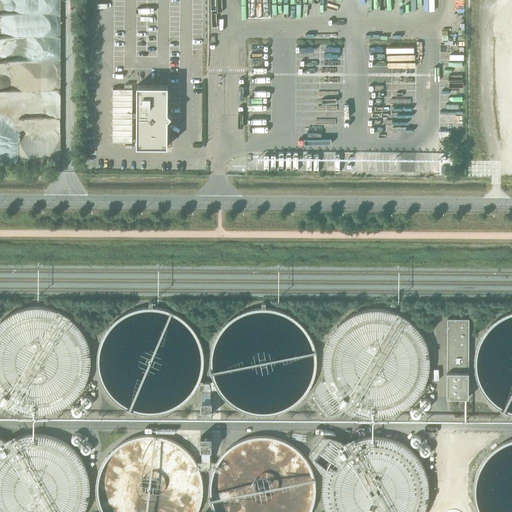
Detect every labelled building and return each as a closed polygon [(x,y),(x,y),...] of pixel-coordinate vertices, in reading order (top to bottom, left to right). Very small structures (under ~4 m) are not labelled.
[(0,0),(0,37),(20,41),(23,57),(24,50),(29,50),(27,42),(27,40),(42,37),(29,35),(28,29),(27,35),(25,26),(27,15),(31,14),(29,5),(37,3),(37,0),(43,0),(43,3),(54,5),(42,8),(46,9),(45,14),(48,15),(49,22),(63,24),(58,0),(0,0)] [(172,115),(168,112),(168,85),(137,85),(137,146),(168,146),(168,119),(172,115)] [(132,117),(132,113),(132,89),(112,88),(112,142),(132,142),(132,117)] [(92,356),(92,353),(91,351),(91,348),(90,346),(89,344),(88,341),(87,339),(86,336),(85,334),(84,332),(82,330),(81,328),(79,326),(78,324),(76,322),(74,321),(72,319),(70,318),(68,316),(65,314),(63,314),(61,312),(59,311),(56,311),(54,310),(51,309),(49,308),(46,308),(44,308),(41,308),(38,307),(38,308),(34,308),(31,308),(29,308),(26,309),(24,310),(20,311),(18,312),(14,314),(12,315),(9,316),(7,318),(5,319),(3,321),(1,323),(0,323),(0,398),(1,400),(3,401),(5,403),(8,405),(11,407),(15,409),(17,410),(19,411),(21,412),(24,413),(27,414),(30,414),(32,415),(36,415),(39,415),(42,415),(45,415),(47,414),(50,414),(53,413),(56,412),(58,411),(61,410),(63,409),(65,408),(69,406),(71,404),(73,402),(76,400),(77,399),(78,397),(81,394),(83,392),(84,390),(85,387),(87,385),(88,382),(89,379),(90,377),(91,374),(91,372),(92,369),(92,366),(92,364),(92,361),(92,359),(92,356)] [(421,333),(418,330),(416,327),(413,324),(410,322),(407,320),(405,318),(402,317),(399,315),(395,314),(393,313),(391,312),(388,311),(385,311),(382,310),(378,310),(375,310),(373,310),(370,311),(367,311),(364,312),(361,313),(359,313),(355,315),(352,316),(349,318),(347,319),(345,321),(343,322),(340,325),(337,327),(335,330),(332,333),(331,336),(330,338),(328,340),(327,342),(326,345),(326,346),(325,348),(324,351),(324,353),(324,355),(323,357),(323,360),(323,362),(323,364),(323,368),(323,370),(324,373),(324,375),(324,377),(326,381),(326,382),(326,383),(327,384),(327,385),(328,387),(328,388),(329,389),(330,390),(330,391),(332,393),(334,396),(335,399),(336,399),(338,401),(339,402),(342,405),(344,407),(346,408),(348,409),(350,411),(352,412),(356,414),(358,414),(360,415),(362,416),(365,417),(368,417),(372,418),(375,418),(379,418),(381,418),(384,417),(388,417),(390,416),(394,415),(396,414),(399,413),(401,412),(403,411),(407,409),(409,407),(411,406),(414,403),(415,401),(417,399),(419,397),(421,394),(423,392),(424,389),(425,387),(426,386),(427,383),(427,382),(428,380),(429,377),(429,375),(429,373),(430,371),(430,368),(430,365),(430,363),(430,362),(430,359),(430,358),(429,355),(429,352),(428,349),(427,346),(426,344),(425,341),(425,340),(423,338),(422,335),(421,333)] [(468,397),(469,318),(447,318),(447,397),(468,397)] [(326,382),(326,381),(322,380),(309,398),(322,416),(343,409),(346,408),(344,407),(342,405),(339,402),(338,401),(336,399),(335,399),(334,396),(332,393),(330,391),(330,390),(329,389),(328,388),(328,387),(327,385),(327,384),(326,383),(326,382)] [(211,401),(211,386),(209,382),(204,382),(202,386),(202,400),(201,400),(201,409),(212,409),(212,401),(211,401)] [(92,399),(91,399),(91,398),(91,397),(90,396),(89,396),(88,396),(87,396),(86,396),(85,396),(84,396),(83,397),(82,398),(82,399),(81,399),(81,400),(81,401),(81,402),(81,403),(82,403),(82,404),(83,405),(83,406),(85,406),(86,406),(87,407),(88,406),(89,406),(90,406),(90,405),(91,404),(92,403),(92,402),(92,401),(92,400),(92,399)] [(431,403),(431,402),(431,401),(430,401),(430,400),(429,399),(428,399),(428,398),(427,398),(426,398),(425,398),(424,398),(423,398),(422,399),(421,400),(420,401),(420,402),(420,403),(420,404),(420,405),(420,406),(421,407),(422,408),(424,409),(425,409),(426,409),(427,409),(428,408),(429,408),(430,407),(430,406),(431,405),(431,404),(431,403)] [(82,407),(81,406),(80,405),(79,405),(78,405),(77,405),(76,405),(75,405),(74,406),(73,407),(72,408),(72,409),(72,410),(72,411),(72,412),(73,413),(73,414),(74,414),(75,415),(76,416),(77,416),(79,416),(80,415),(81,414),(82,414),(82,413),(83,411),(83,410),(83,409),(83,408),(82,408),(82,407)] [(420,409),(420,408),(419,408),(418,407),(417,407),(416,407),(415,407),(414,407),(413,408),(412,409),(411,410),(411,411),(411,412),(411,413),(411,414),(411,415),(412,416),(413,417),(414,417),(415,418),(416,418),(417,418),(419,417),(420,417),(420,416),(421,415),(421,414),(422,414),(422,413),(422,412),(421,411),(421,410),(420,409)] [(75,433),(74,433),(74,434),(73,434),(72,435),(72,436),(72,437),(71,438),(72,439),(72,440),(72,441),(73,442),(74,443),(75,443),(76,444),(77,444),(79,444),(80,443),(81,442),(82,441),(82,440),(82,439),(82,438),(82,437),(82,436),(81,435),(81,434),(80,434),(79,433),(78,433),(77,433),(76,433),(75,433)] [(89,476),(88,473),(87,470),(86,467),(85,465),(84,463),(82,461),(81,459),(80,456),(78,454),(76,452),(75,451),(73,449),(71,447),(69,446),(67,444),(65,443),(62,442),(60,440),(57,439),(55,438),(52,437),(50,437),(47,436),(45,436),(42,435),(40,435),(37,435),(34,435),(32,435),(29,435),(27,436),(24,436),(22,437),(19,438),(17,439),(15,440),(12,441),(10,442),(8,443),(7,444),(6,445),(4,446),(2,448),(1,449),(0,449),(0,511),(85,511),(86,510),(87,507),(88,505),(89,502),(89,500),(90,496),(90,494),(90,491),(90,490),(90,487),(90,485),(90,482),(90,481),(89,478),(89,476)] [(416,435),(415,435),(414,436),(413,436),(412,437),(411,438),(411,439),(411,440),(411,441),(411,442),(411,443),(412,444),(412,445),(413,445),(414,446),(415,446),(416,446),(417,446),(418,446),(419,445),(420,445),(421,444),(421,443),(421,442),(422,442),(422,441),(422,440),(421,440),(421,439),(421,438),(420,437),(420,436),(419,436),(418,436),(417,435),(416,435)] [(342,448),(343,447),(345,446),(343,443),(322,436),(309,454),(321,471),(324,473),(325,472),(326,469),(327,467),(328,465),(329,462),(330,461),(331,460),(331,459),(332,458),(333,457),(334,456),(335,454),(337,452),(338,451),(339,451),(340,450),(341,449),(342,448)] [(429,487),(429,484),(428,482),(428,479),(427,477),(427,474),(426,472),(425,469),(424,467),(422,464),(420,461),(419,459),(417,457),(416,455),(414,453),(412,451),(410,449),(408,448),(406,446),(404,445),(402,443),(399,442),(397,441),(395,440),(392,439),(390,438),(387,438),(385,437),(382,437),(379,437),(377,436),(374,436),(372,437),(369,437),(366,437),(364,438),(361,438),(359,439),(356,440),(354,441),(352,442),(349,443),(347,444),(345,446),(343,447),(342,448),(341,449),(340,450),(339,451),(338,451),(337,452),(335,454),(334,456),(333,457),(332,458),(331,459),(331,460),(330,461),(329,462),(328,465),(327,467),(326,469),(325,472),(324,473),(324,474),(323,476),(323,479),(322,482),(322,484),(322,487),(321,489),(321,492),(322,495),(322,497),(322,500),(323,502),(323,505),(324,507),(325,510),(326,511),(424,511),(425,511),(426,508),(427,506),(427,503),(428,501),(428,500),(429,497),(429,495),(429,492),(429,489),(429,487)] [(210,465),(210,449),(212,449),(212,441),(201,441),(200,449),(202,449),(202,465),(203,468),(208,468),(210,465)] [(81,445),(81,446),(81,447),(81,448),(81,449),(81,450),(82,451),(83,452),(84,453),(85,453),(86,453),(87,453),(89,453),(89,452),(90,451),(91,450),(91,449),(92,449),(92,448),(92,447),(91,446),(91,445),(90,444),(89,443),(87,442),(86,442),(85,442),(84,442),(83,443),(82,444),(81,445)] [(422,445),(422,446),(421,447),(420,447),(420,448),(420,449),(420,450),(420,451),(420,452),(420,453),(421,454),(422,454),(422,455),(423,455),(424,455),(425,455),(426,455),(427,455),(428,455),(428,454),(429,454),(430,453),(430,452),(431,451),(431,450),(431,449),(430,448),(430,447),(429,446),(428,446),(428,445),(427,445),(426,445),(425,444),(424,445),(423,445),(422,445)]
